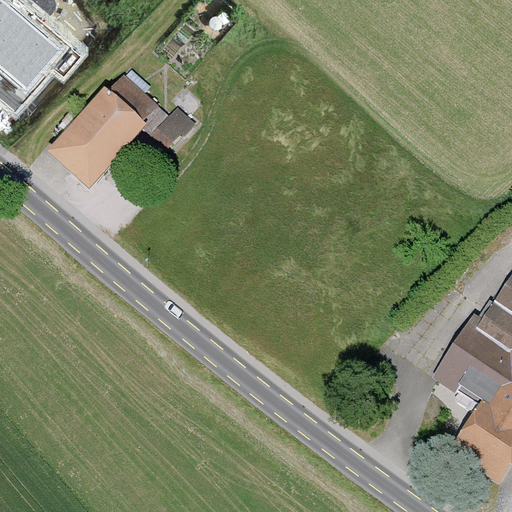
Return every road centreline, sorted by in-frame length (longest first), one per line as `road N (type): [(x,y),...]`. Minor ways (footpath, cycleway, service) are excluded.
road 1 (secondary): [(0,171),(287,409),(426,511)]
road 2 (track): [(26,194),(40,160),(29,146),(179,0)]
